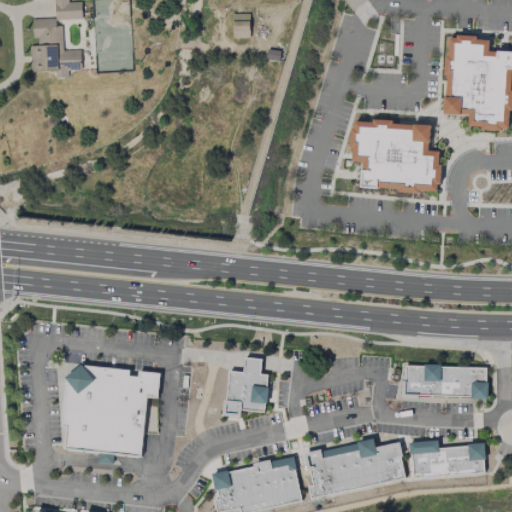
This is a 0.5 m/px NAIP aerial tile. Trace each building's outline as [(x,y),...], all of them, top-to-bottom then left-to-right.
[(82,19),(81,2),(69,3),(68,0),(54,0),(56,20),(82,19)] [(248,14),(232,14),(233,38),(250,38),(249,21),(248,21),(248,14)] [(31,72),(55,71),(55,78),(67,78),(67,71),(81,70),(80,50),(63,51),(62,26),(55,26),(55,19),(33,20),(34,46),(30,46),(31,72)] [(457,34),(476,35),(477,39),(490,40),(490,50),(511,50),(511,111),(510,111),(509,129),(500,129),(482,130),(482,124),(468,125),(468,115),(444,115),(446,76),(445,57),(448,56),(449,38),(457,34)] [(431,125),(353,120),(350,161),(362,162),(361,188),(438,193),(441,152),(429,151),(431,125)] [(225,418),(243,420),(243,413),(267,414),(267,412),(268,405),(268,397),(269,389),(270,376),(263,376),(264,374),(264,368),(265,361),(247,360),(246,367),(245,374),(228,373),(226,403),(225,415),(225,418)] [(486,399),(482,399),(469,399),(399,397),(399,380),(402,380),(403,364),(422,365),(439,366),(487,368),(487,383),(486,399)] [(68,378),(77,372),(84,367),(90,368),(132,371),(131,377),(141,378),(141,373),(151,374),(163,375),(162,384),(161,400),(157,400),(149,399),(144,459),(117,456),(116,461),(116,466),(100,465),(100,459),(101,455),(83,453),(67,451),(68,447),(70,427),(64,426),(68,378)] [(396,441),(399,456),(405,481),(313,501),(310,488),(316,487),(312,470),(308,471),(305,457),(324,453),(359,445),(358,441),(371,438),(373,446),(396,441)] [(405,441),(406,455),(410,454),(412,480),(483,476),(482,459),(485,459),(484,443),(478,443),(465,444),(466,449),(436,451),(435,439),(405,441)] [(294,459),(297,472),(303,504),(271,510),(261,511),(242,511),(242,509),(227,511),(217,511),(216,502),(222,501),(219,490),(215,491),(215,489),(212,477),(231,473),(254,469),(253,465),(273,461),(274,463),(294,459)]
